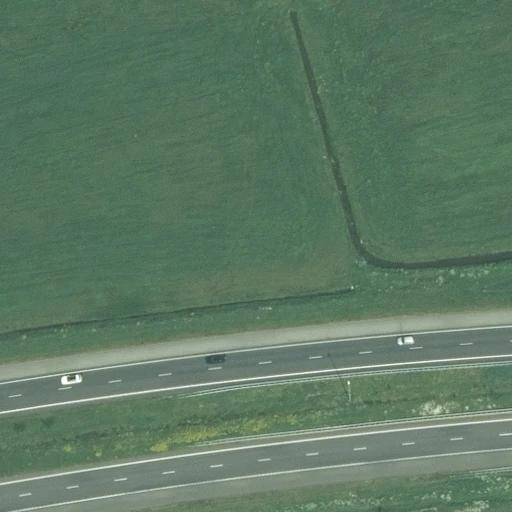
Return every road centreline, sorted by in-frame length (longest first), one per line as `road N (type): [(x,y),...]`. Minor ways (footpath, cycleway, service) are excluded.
road 1 (motorway): [(0,502),(334,453),(511,437)]
road 2 (motorway): [(511,341),(311,355),(0,396)]
